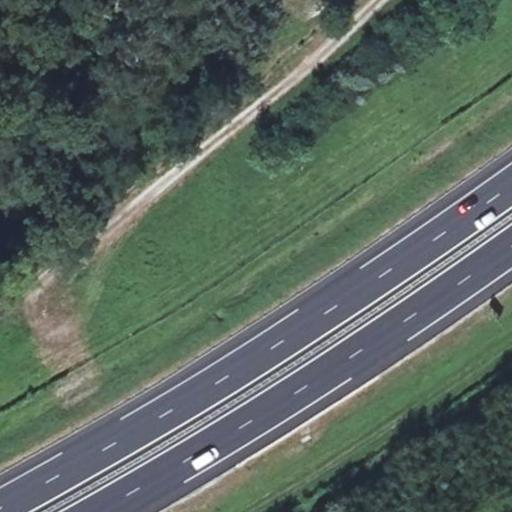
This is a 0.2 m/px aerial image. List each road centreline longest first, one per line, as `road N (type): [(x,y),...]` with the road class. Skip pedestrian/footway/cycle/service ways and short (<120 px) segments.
road 1 (motorway): [(511,182),(149,423),(0,505)]
road 2 (motorway): [(97,511),(350,359),(511,247)]
